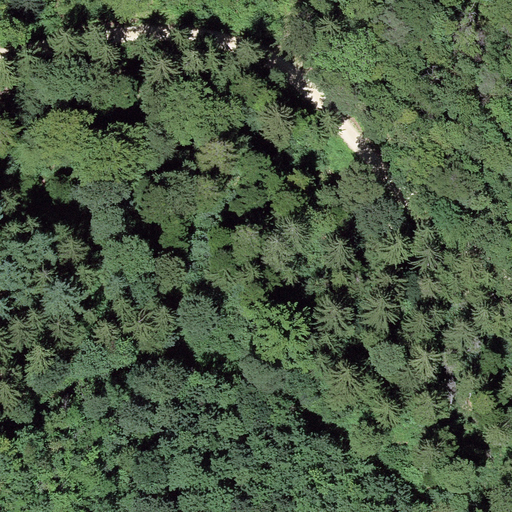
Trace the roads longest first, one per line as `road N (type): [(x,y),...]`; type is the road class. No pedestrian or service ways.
road 1 (track): [(0,57),(137,29),(217,36),(299,75),(423,217),(511,272)]
road 2 (track): [(0,452),(124,369),(180,358),(276,390),(385,463),(430,511)]
